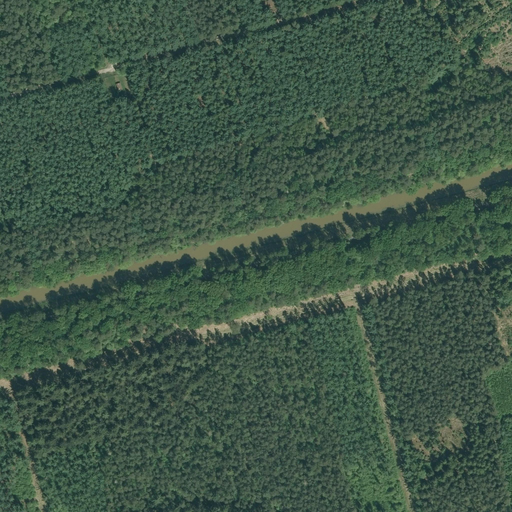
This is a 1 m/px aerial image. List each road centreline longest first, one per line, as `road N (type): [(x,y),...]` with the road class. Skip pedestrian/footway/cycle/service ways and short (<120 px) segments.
road 1 (unclassified): [(511,194),(0,329)]
road 2 (track): [(374,0),(0,102)]
road 3 (track): [(414,511),(345,237)]
